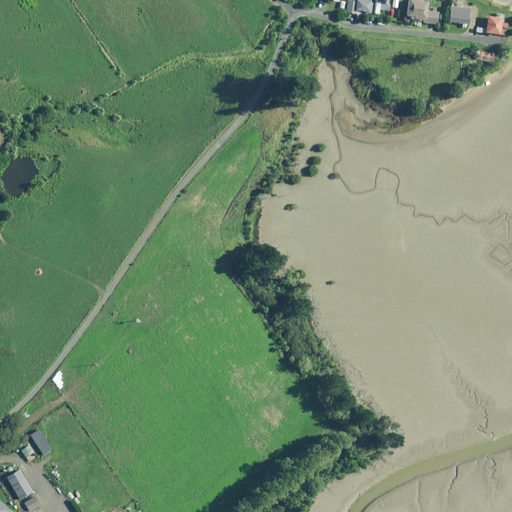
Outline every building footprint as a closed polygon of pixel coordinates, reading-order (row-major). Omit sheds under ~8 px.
[(371,11),(371,0),(348,0),(347,13),(355,13),(355,11),(371,11)] [(388,0),(376,0),(376,2),(381,3),(380,10),(389,11),(390,4),(388,4),(388,0)] [(431,10),(429,10),(429,2),(429,0),(413,0),(410,0),(408,0),(406,16),(409,16),(409,18),(423,20),(423,22),(438,24),(439,12),(437,12),(437,7),(431,6),(431,10)] [(450,6),(448,21),(462,23),(462,27),(466,27),(466,24),(468,24),(470,9),(450,6)] [(485,32),(505,35),(506,27),(507,28),(508,22),(504,22),(505,15),(496,13),(495,17),(487,16),(486,28),(477,27),(476,32),(484,33),(485,32)] [(498,54),(477,50),(475,59),(497,63),(498,54)] [(35,456),(28,445),(21,450),(28,460),(35,456)] [(33,491),(19,470),(6,478),(20,499),(33,491)] [(40,505),(35,496),(25,502),(30,511),(40,505)]
